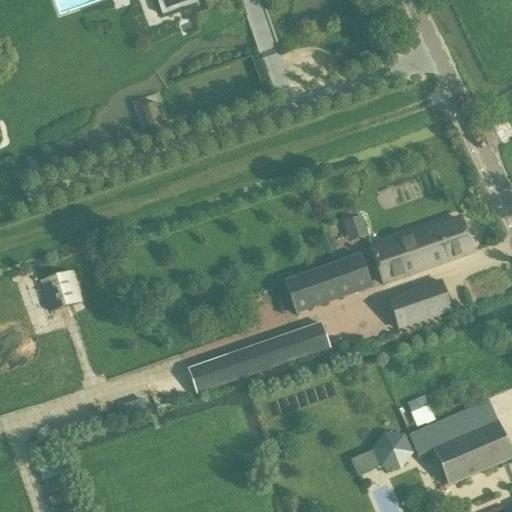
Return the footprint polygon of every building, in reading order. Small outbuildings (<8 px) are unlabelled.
[(155,0),(161,16),(196,4),(194,0),(155,0)] [(154,104),(141,108),(145,121),(146,122),(150,134),(163,130),(158,115),(156,110),(154,104)] [(344,221),(351,241),(369,234),(363,215),(344,221)] [(370,252),(383,288),(471,257),(459,221),(370,252)] [(283,284),(294,317),(370,291),(359,258),(283,284)] [(39,282),(49,313),(82,303),(72,272),(39,282)] [(387,302),(398,333),(450,315),(439,284),(387,302)] [(187,370),(196,397),(330,351),(321,324),(187,370)] [(410,402),(416,426),(434,421),(428,397),(410,402)] [(495,426),(487,406),(486,406),(409,439),(417,458),(417,459),(432,452),(495,426)] [(495,426),(432,452),(448,489),(511,463),(495,426)] [(380,468),(400,470),(411,455),(404,437),(384,435),(373,450),(380,468)]
